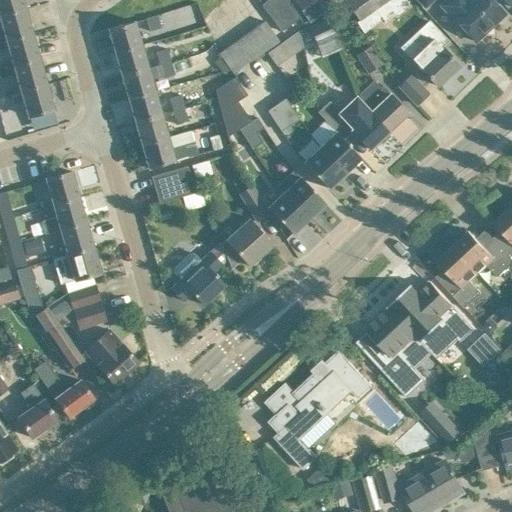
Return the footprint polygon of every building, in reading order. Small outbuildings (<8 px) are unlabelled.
[(0,0),(0,15),(25,9),(22,0),(0,0)] [(300,17),(287,0),(267,0),(261,4),(280,31),(300,17)] [(326,11),(318,0),(314,0),(301,10),(310,22),(326,11)] [(340,0),(318,0),(326,11),(340,0)] [(335,25),(353,13),(343,0),(326,12),(335,25)] [(347,0),(346,1),(359,20),(376,8),(383,18),(385,21),(410,4),(406,0),(347,0)] [(446,0),(441,5),(475,41),(504,14),(490,0),(465,0),(462,4),(458,0),(446,0)] [(32,33),(25,9),(0,15),(0,18),(6,41),(32,33)] [(157,15),(146,19),(149,32),(161,28),(157,15)] [(278,41),(276,38),(264,21),(253,29),(267,49),(278,41)] [(108,29),(115,53),(141,46),(134,22),(108,29)] [(429,22),(409,40),(419,51),(411,58),(412,59),(437,86),(459,65),(445,51),(441,46),(447,41),(429,22)] [(253,29),(242,37),(256,57),(267,49),(253,29)] [(13,66),(39,58),(32,33),(6,41),(13,66)] [(245,65),(256,57),(242,37),(231,45),(245,65)] [(156,51),(160,64),(171,61),(189,55),(186,43),(167,48),(156,51)] [(221,56),(221,57),(230,70),(233,73),(245,65),(231,45),(219,53),(221,56)] [(148,68),(141,46),(115,53),(122,76),(148,68)] [(381,64),(371,47),(370,46),(356,54),(367,73),(381,64)] [(278,47),(268,54),(272,60),(282,53),(278,47)] [(221,56),(213,61),(221,72),(230,70),(221,57),(221,56)] [(20,91),(46,84),(39,58),(13,66),(20,91)] [(163,78),(175,74),(171,61),(160,64),(148,68),(122,76),(128,99),(155,91),(151,80),(162,76),(163,78)] [(430,93),(411,73),(398,85),(417,105),(430,93)] [(234,76),(215,90),(218,98),(227,137),(239,129),(244,136),(261,124),(256,117),(250,121),(237,100),(246,94),(234,76)] [(374,80),(359,93),(356,96),(371,112),(389,131),(408,113),(382,86),(381,88),(374,80)] [(46,84),(20,91),(28,116),(54,109),(46,84)] [(135,122),(161,114),(155,91),(128,99),(135,122)] [(184,108),(180,94),(169,97),(173,111),(184,108)] [(356,96),(339,111),(329,101),(318,111),(343,138),(351,130),(369,149),(378,141),(382,142),(388,136),(387,132),(388,131),(388,132),(389,131),(371,112),(356,96)] [(299,119),(285,99),(268,110),(281,131),(299,119)] [(173,111),(176,123),(187,120),(184,108),(173,111)] [(135,122),(142,145),(168,137),(165,126),(161,114),(135,122)] [(142,145),(148,168),(175,161),(175,160),(186,157),(198,154),(194,141),(191,142),(188,131),(168,137),(142,145)] [(336,132),(320,147),(344,173),(360,157),(336,132)] [(328,188),(344,173),(320,147),(303,162),(328,188)] [(151,177),(159,203),(183,196),(180,184),(192,180),(187,166),(151,177)] [(277,185),(284,192),(308,218),(324,203),(293,170),(277,185)] [(45,179),(51,198),(53,205),(79,197),(71,171),(45,179)] [(252,185),(241,191),(258,218),(269,211),(252,185)] [(0,192),(0,212),(2,220),(13,216),(6,191),(0,192)] [(308,218),(284,192),(268,208),(292,233),(308,218)] [(86,222),(79,197),(53,205),(56,216),(41,220),(45,233),(60,229),(86,222)] [(111,233),(126,224),(117,206),(101,214),(111,233)] [(511,209),(510,207),(494,222),(501,230),(493,238),(511,258),(511,209)] [(2,220),(9,244),(20,241),(13,216),(2,220)] [(249,217),(224,239),(220,243),(231,268),(241,258),(248,266),(251,263),(253,264),(259,258),(258,257),(272,244),(249,217)] [(93,247),(86,222),(60,229),(64,241),(49,245),(53,259),(93,247)] [(469,231),(453,246),(478,273),(487,265),(498,277),(511,263),(511,258),(493,238),(485,230),(476,238),(469,231)] [(9,244),(16,270),(27,266),(20,241),(9,244)] [(478,273),(453,246),(437,261),(444,269),(435,277),(453,296),(454,296),(461,303),(465,307),(481,291),(470,280),(478,273)] [(100,273),(93,247),(53,259),(60,283),(75,279),(75,280),(100,273)] [(180,279),(171,288),(183,301),(192,293),(203,305),(224,285),(213,273),(221,265),(209,252),(202,259),(201,258),(200,259),(196,255),(193,254),(190,254),(187,255),(175,266),(174,269),(174,272),(175,274),(179,278),(180,279)] [(8,266),(0,268),(0,281),(12,278),(8,266)] [(20,283),(23,295),(24,295),(31,317),(34,315),(42,309),(30,266),(27,266),(16,270),(20,283)] [(398,296),(388,306),(389,307),(415,335),(424,345),(430,351),(432,353),(435,356),(457,336),(458,338),(461,341),(475,329),(430,281),(417,292),(411,286),(412,286),(411,285),(398,296)] [(94,284),(69,292),(79,328),(105,320),(94,284)] [(81,354),(53,314),(47,305),(42,309),(34,315),(46,331),(44,332),(71,369),(83,360),(84,360),(80,355),(81,354)] [(375,339),(363,350),(407,397),(426,379),(415,369),(413,366),(430,351),(424,345),(415,335),(389,307),(367,328),(366,329),(368,331),(375,339)] [(83,360),(91,371),(98,365),(114,383),(115,382),(118,385),(129,376),(126,373),(137,363),(109,330),(98,340),(84,351),(81,354),(80,355),(84,360),(83,360)] [(485,333),(475,342),(491,360),(501,350),(485,333)] [(286,383),(265,402),(276,414),(268,421),(278,433),(274,437),(304,470),(317,458),(301,439),(328,413),(352,392),(358,398),(371,386),(352,365),(339,350),(294,392),(286,383)] [(33,369),(69,417),(93,398),(80,381),(68,390),(45,360),(33,369)] [(0,377),(0,394),(8,389),(0,377)] [(33,385),(21,393),(31,408),(17,418),(31,438),(57,420),(33,385)] [(443,411),(429,423),(447,443),(461,431),(443,411)] [(417,419),(393,442),(405,455),(438,442),(417,419)] [(16,448),(0,424),(0,463),(1,464),(12,457),(12,451),(16,448)] [(498,465),(488,428),(475,440),(483,469),(498,465)] [(511,432),(500,436),(502,445),(507,464),(511,463),(511,432)] [(182,511),(181,511),(225,511),(230,510),(227,503),(218,506),(206,475),(207,474),(206,473),(202,475),(196,460),(172,470),(178,485),(173,487),(180,505),(182,511)] [(453,471),(452,472),(445,460),(401,485),(411,501),(417,511),(431,511),(441,506),(463,493),(461,489),(462,489),(454,475),(455,474),(453,471)] [(392,468),(377,472),(386,500),(400,496),(392,468)] [(371,475),(355,480),(364,511),(380,507),(371,475)]
